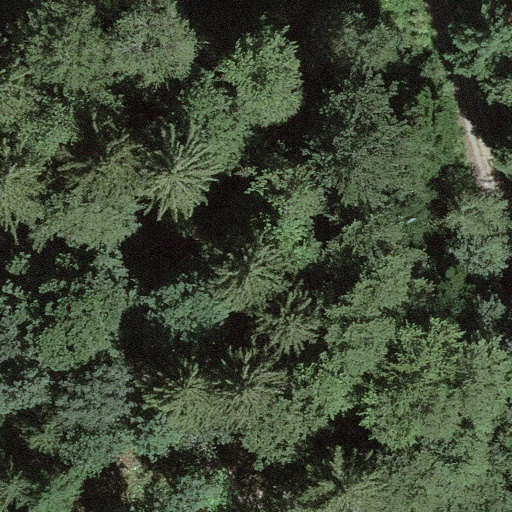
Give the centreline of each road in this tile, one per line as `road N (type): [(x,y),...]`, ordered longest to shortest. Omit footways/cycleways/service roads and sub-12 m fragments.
road 1 (track): [(0,243),(244,511)]
road 2 (track): [(442,0),(511,203)]
